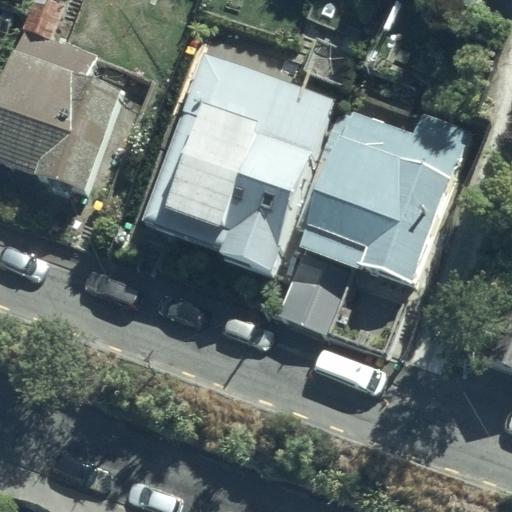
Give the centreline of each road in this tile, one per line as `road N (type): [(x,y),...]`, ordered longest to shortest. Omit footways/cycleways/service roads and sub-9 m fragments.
road 1 (residential): [(0,276),(511,460)]
road 2 (residential): [(0,415),(257,511)]
